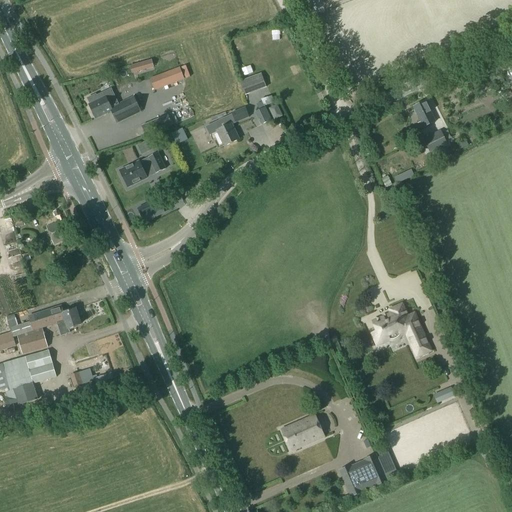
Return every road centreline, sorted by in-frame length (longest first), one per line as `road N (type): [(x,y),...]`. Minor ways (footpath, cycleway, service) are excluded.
road 1 (unclassified): [(124,273),(188,238),(239,175),(511,40)]
road 2 (secondary): [(232,511),(124,273)]
road 3 (secondary): [(73,164),(0,22)]
road 4 (track): [(342,119),(282,0)]
road 5 (secondary): [(124,273),(73,164)]
